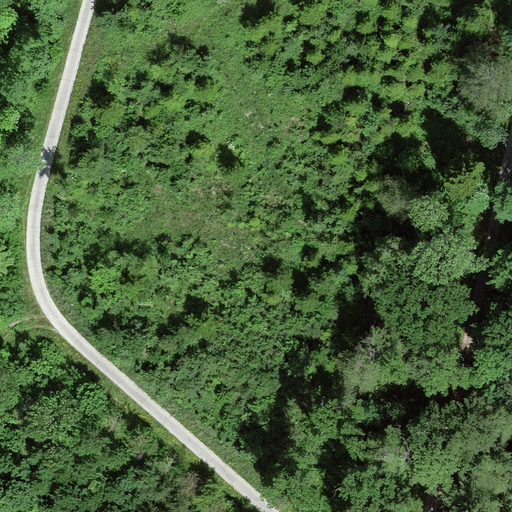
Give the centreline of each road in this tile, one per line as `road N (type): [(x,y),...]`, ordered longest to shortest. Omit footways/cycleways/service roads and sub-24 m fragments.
road 1 (track): [(91,0),(32,213),(41,296),(74,340),(269,511)]
road 2 (track): [(432,511),(511,150)]
